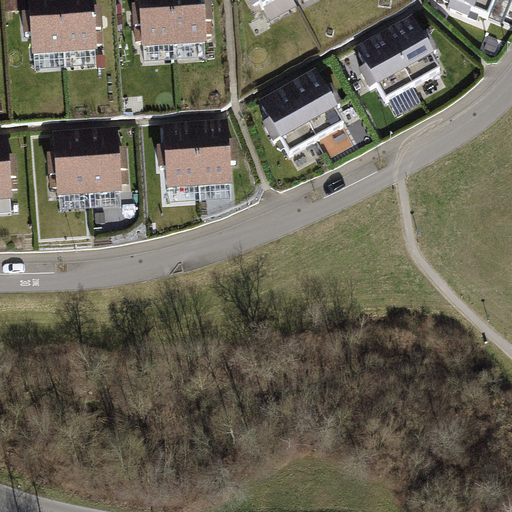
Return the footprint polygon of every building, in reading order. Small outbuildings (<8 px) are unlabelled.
[(35,43),(37,60),(67,58),(63,0),(32,2),(34,22),(25,22),(26,44),(35,43)] [(67,57),(97,55),(96,39),(106,38),(104,17),(95,17),(94,0),(64,0),(63,0),(67,57)] [(146,45),(146,51),(176,50),(173,0),(142,0),(144,14),(135,14),(137,46),(146,45)] [(173,0),(177,50),(207,48),(207,42),(216,41),(214,10),(205,10),(204,0),(173,0)] [(261,6),(264,11),(284,0),(246,0),(252,10),(261,6)] [(474,16),(489,23),(499,0),(436,0),(436,1),(454,8),(451,16),(471,25),(474,16)] [(414,92),(440,77),(432,63),(441,58),(430,39),(423,44),(413,26),(386,41),(414,92)] [(379,91),(387,106),(414,92),(386,41),(359,56),(368,73),(361,77),(371,96),(379,91)] [(318,145),(345,131),(337,116),(345,112),(335,93),(327,97),(318,80),(291,95),(318,145)] [(283,145),(291,160),(318,145),(291,95),(264,109),(273,126),(265,131),(275,150),(283,145)] [(202,192),(232,190),(231,173),(240,173),(239,151),(230,152),(229,132),(198,134),(202,192)] [(170,177),(171,194),(202,192),(198,135),(167,137),(169,156),(160,157),(161,178),(170,177)] [(92,199),(123,197),(121,180),(131,180),(129,158),(120,159),(119,140),(88,142),(92,199)] [(61,184),(62,201),(92,199),(88,142),(58,144),(59,163),(50,164),(51,185),(61,184)] [(0,205),(12,205),(11,188),(21,188),(19,166),(10,167),(9,147),(0,148),(0,205)]
